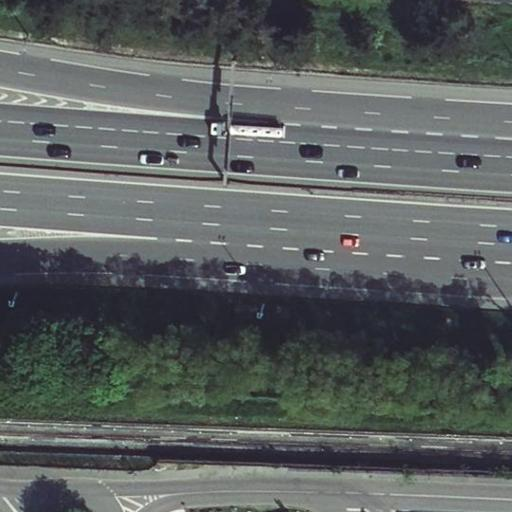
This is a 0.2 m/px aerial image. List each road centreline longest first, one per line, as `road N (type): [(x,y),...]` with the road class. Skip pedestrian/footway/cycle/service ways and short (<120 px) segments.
road 1 (motorway): [(511,146),(0,67)]
road 2 (motorway): [(0,199),(511,236)]
road 3 (motorway): [(511,165),(0,129)]
road 4 (motorway): [(82,259),(511,247)]
